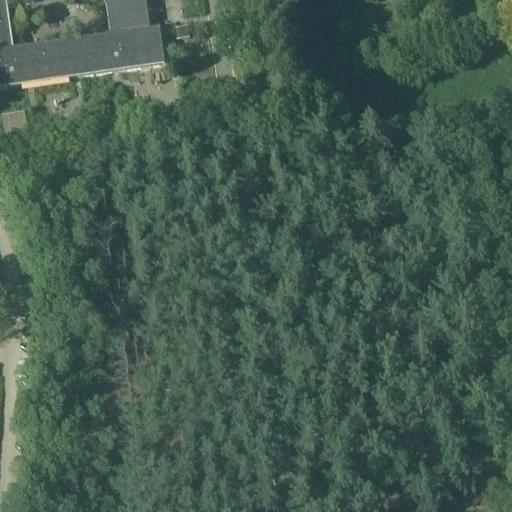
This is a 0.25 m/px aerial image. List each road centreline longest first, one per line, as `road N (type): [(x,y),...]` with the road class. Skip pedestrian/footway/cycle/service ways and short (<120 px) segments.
road 1 (residential): [(229,119),(289,511)]
road 2 (unclassified): [(1,511),(20,282),(0,246)]
road 3 (unknown): [(389,511),(407,407),(452,351),(511,312)]
road 4 (unclassified): [(0,158),(229,119)]
road 5 (unclassified): [(336,122),(511,98)]
road 6 (residential): [(213,0),(229,119)]
